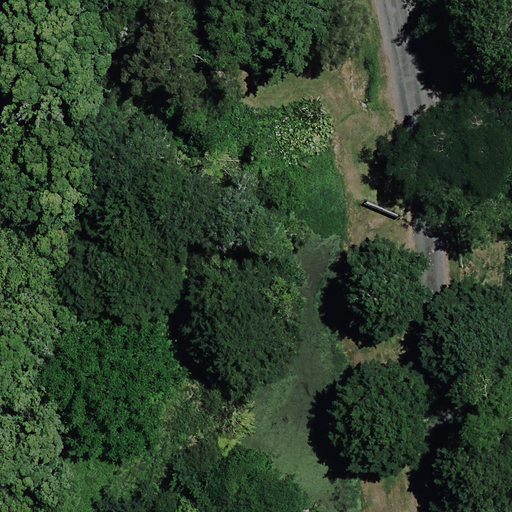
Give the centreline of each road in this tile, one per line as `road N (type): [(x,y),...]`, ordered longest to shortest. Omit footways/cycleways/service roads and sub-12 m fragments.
road 1 (unknown): [(401,33),(447,511)]
road 2 (unknown): [(401,33),(511,106)]
